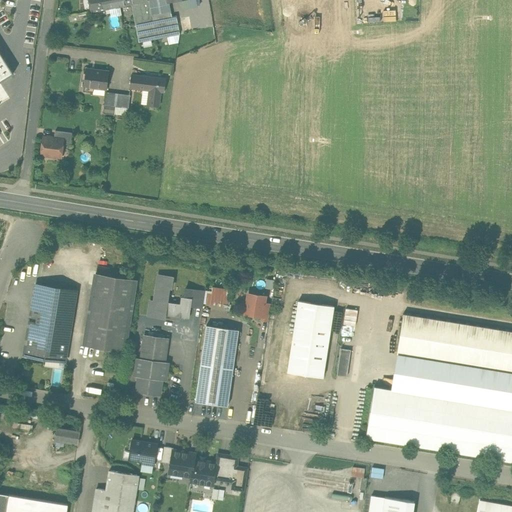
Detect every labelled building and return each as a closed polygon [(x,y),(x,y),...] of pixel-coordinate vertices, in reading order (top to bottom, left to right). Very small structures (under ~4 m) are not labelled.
[(115,0),(89,0),(91,9),(94,11),(117,7),(115,0)] [(166,0),(151,0),(149,1),(153,20),(172,17),(169,2),(167,2),(166,0)] [(177,16),(172,17),(153,20),(149,1),(133,4),(132,4),(139,42),(180,34),(177,16)] [(0,79),(14,70),(0,49),(0,79)] [(109,71),(87,69),(85,86),(84,91),(92,92),(93,87),(107,88),(109,71)] [(167,78),(132,73),(130,88),(143,90),(142,104),(147,104),(147,105),(160,107),(162,92),(165,93),(167,78)] [(117,93),(106,91),(103,112),(115,114),(117,93)] [(130,94),(117,93),(115,114),(127,116),(130,94)] [(72,132),(56,130),(55,138),(63,139),(63,143),(71,144),(72,132)] [(55,138),(44,137),(41,154),(61,157),(63,143),(63,139),(55,138)] [(136,280),(96,274),(84,344),(125,350),(136,280)] [(173,277),(158,274),(154,301),(156,301),(155,310),(165,312),(165,314),(188,317),(192,289),(186,288),(184,297),(182,297),(181,304),(168,302),(170,287),(172,287),(173,277)] [(274,280),(267,279),(266,287),(273,289),(274,280)] [(77,290),(36,284),(24,355),(65,361),(77,290)] [(232,289),(213,287),(212,291),(206,290),(204,303),(229,306),(232,289)] [(265,296),(249,293),(246,313),(261,316),(262,316),(264,303),(265,296)] [(334,306),(299,300),(288,371),(323,377),(334,306)] [(271,304),(264,303),(262,316),(261,316),(261,319),(268,320),(271,304)] [(352,335),(357,309),(345,307),(340,332),(352,335)] [(511,331),(403,313),(397,354),(511,372),(511,331)] [(239,330),(206,325),(196,401),(228,405),(239,330)] [(168,338),(144,335),(141,359),(165,363),(168,338)] [(351,349),(341,348),(337,375),(347,376),(351,349)] [(511,372),(397,354),(391,389),(511,408),(511,372)] [(165,363),(141,359),(139,359),(136,376),(138,376),(136,390),(160,394),(162,379),(166,380),(168,363),(165,363)] [(511,408),(391,389),(374,386),(366,436),(511,459),(511,408)] [(79,431),(58,427),(56,440),(77,444),(79,431)] [(158,443),(132,439),(130,451),(133,451),(132,458),(129,458),(129,459),(143,461),(142,463),(153,465),(154,465),(158,443)] [(174,447),(164,446),(162,461),(171,462),(173,449),(174,447)] [(216,462),(190,458),(191,452),(173,449),(171,462),(169,473),(192,476),(191,481),(213,485),(214,478),(217,462),(216,462)] [(238,456),(218,453),(216,462),(217,462),(214,478),(233,481),(234,481),(235,475),(237,465),(238,456)] [(247,467),(237,465),(235,475),(234,481),(233,481),(232,488),(244,490),(247,467)] [(258,483),(288,470),(286,465),(256,478),(258,483)] [(351,475),(363,476),(364,466),(352,465),(351,475)] [(382,477),(383,467),(371,465),(370,475),(382,477)] [(127,472),(122,471),(121,470),(117,469),(116,470),(116,471),(111,470),(109,472),(107,481),(138,486),(139,477),(138,474),(133,473),(132,472),(128,471),(127,472)] [(133,511),(138,486),(107,481),(106,489),(98,488),(96,490),(92,511),(133,511)] [(66,511),(68,504),(0,492),(0,511),(66,511)] [(413,511),(415,501),(385,497),(382,511),(413,511)] [(511,511),(511,505),(481,500),(478,511),(511,511)]
